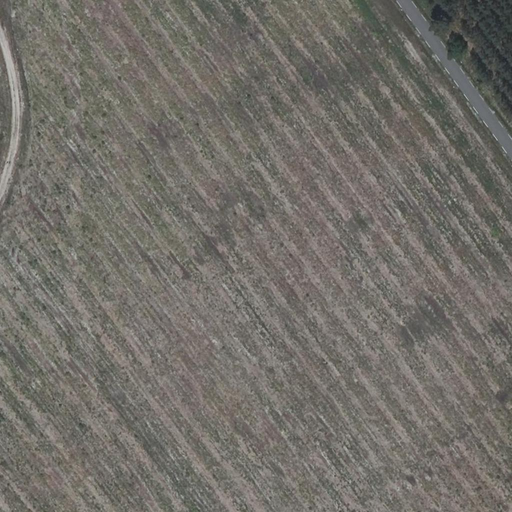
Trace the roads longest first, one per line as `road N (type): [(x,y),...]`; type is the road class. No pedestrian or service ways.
road 1 (tertiary): [(511,147),(404,0)]
road 2 (track): [(0,27),(16,109),(0,196)]
